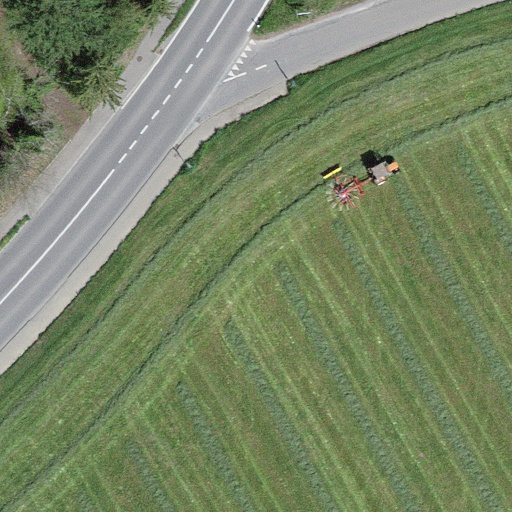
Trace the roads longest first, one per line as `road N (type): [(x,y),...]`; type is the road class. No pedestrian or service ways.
road 1 (unclassified): [(173,88),(225,80),(442,0)]
road 2 (secondary): [(0,302),(173,88)]
road 3 (track): [(0,5),(113,170)]
